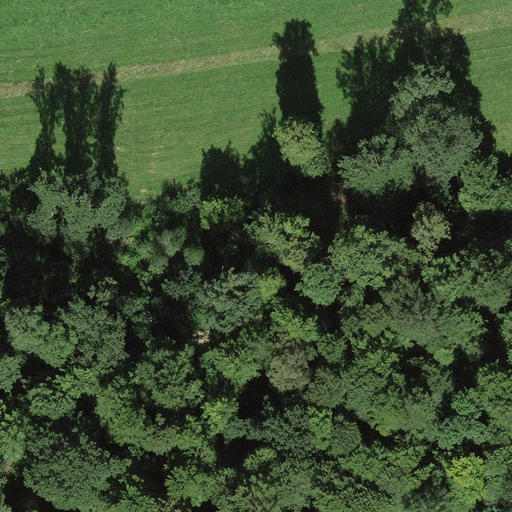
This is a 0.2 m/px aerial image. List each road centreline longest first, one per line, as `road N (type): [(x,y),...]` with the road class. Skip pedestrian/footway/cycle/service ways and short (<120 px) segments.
road 1 (track): [(511,224),(371,286),(0,382)]
road 2 (track): [(385,511),(424,383),(459,334),(477,242)]
